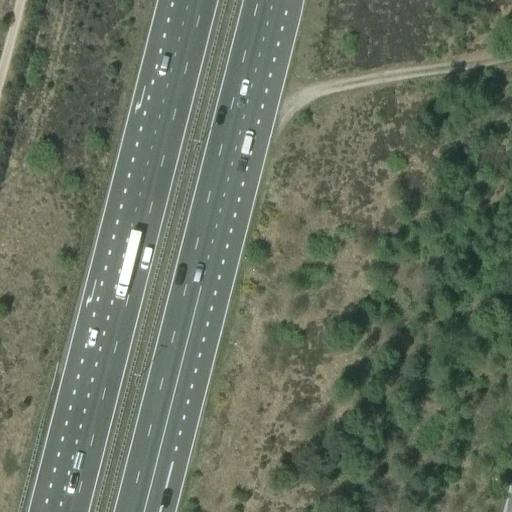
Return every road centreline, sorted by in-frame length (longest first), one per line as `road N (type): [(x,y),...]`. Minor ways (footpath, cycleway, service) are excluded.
road 1 (motorway): [(188,0),(59,511)]
road 2 (motorway): [(155,463),(272,0)]
road 3 (track): [(511,54),(246,104)]
